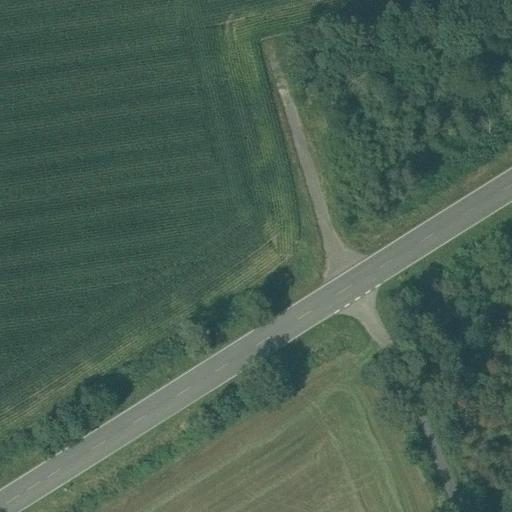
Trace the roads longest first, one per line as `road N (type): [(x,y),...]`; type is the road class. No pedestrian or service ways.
road 1 (primary): [(0,510),(349,287)]
road 2 (track): [(263,39),(318,233),(340,250),(349,287)]
road 3 (unclassified): [(462,511),(349,287)]
road 4 (primary): [(349,287),(511,187)]
